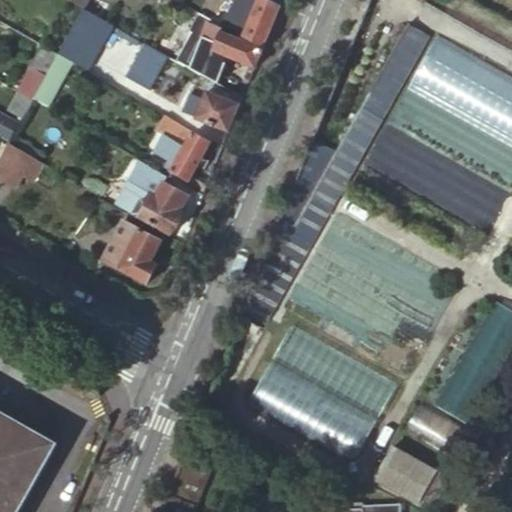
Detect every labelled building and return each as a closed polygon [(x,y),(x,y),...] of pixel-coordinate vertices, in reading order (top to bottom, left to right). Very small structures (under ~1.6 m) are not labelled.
[(67,0),(84,10),(90,0),(67,0)] [(229,15),(223,27),(263,49),(280,8),(265,0),(258,0),(250,16),(242,30),(237,27),(240,22),(229,15)] [(235,0),(232,7),(250,16),(258,0),(235,0)] [(84,10),(59,54),(84,68),(109,24),(84,10)] [(316,130),(242,309),(266,323),(311,244),(293,234),(297,227),(315,237),(431,30),(411,19),(342,141),(337,152),(324,146),(329,136),(316,130)] [(255,68),(263,49),(221,31),(222,30),(209,22),(203,37),(217,43),(214,50),(255,68)] [(511,73),(440,36),(413,85),(511,137),(511,73)] [(145,44),(127,77),(150,90),(168,57),(145,44)] [(58,55),(43,47),(31,68),(47,76),(52,66),(58,55)] [(47,76),(34,98),(46,105),(71,62),(58,55),(52,66),(47,76)] [(18,89),(32,96),(33,97),(34,98),(47,76),(31,68),(18,89)] [(240,106),(243,98),(213,81),(208,94),(240,106)] [(18,89),(17,88),(7,108),(22,117),(33,97),(32,96),(18,89)] [(229,132),(240,106),(208,94),(197,120),(229,132)] [(17,123),(0,113),(0,136),(8,140),(17,123)] [(171,171),(168,176),(203,196),(206,189),(207,186),(192,177),(211,143),(199,137),(195,135),(186,129),(166,117),(158,130),(176,141),(166,158),(170,161),(166,167),(171,171)] [(342,141),(329,136),(324,146),(337,152),(342,141)] [(8,144),(0,157),(0,179),(14,188),(22,175),(33,181),(42,164),(8,144)] [(116,203),(135,214),(148,192),(156,197),(165,183),(137,167),(116,203)] [(135,214),(171,234),(183,213),(179,211),(188,196),(165,183),(156,197),(148,192),(135,214)] [(165,233),(134,216),(130,224),(123,220),(101,260),(146,284),(156,264),(151,261),(162,241),(162,240),(165,233)] [(293,234),(311,244),(315,237),(297,227),(293,234)] [(328,266),(312,290),(346,312),(351,304),(354,306),(370,282),(351,270),(359,257),(340,244),(326,265),(328,266)] [(295,323),(274,359),(378,417),(399,381),(295,323)] [(274,359),(251,400),(355,458),(378,417),(274,359)] [(425,401),(408,428),(464,462),(481,435),(425,401)] [(0,511),(20,511),(60,441),(0,406),(0,511)] [(188,511),(214,451),(188,441),(158,511),(188,511)] [(420,502),(436,464),(387,444),(371,482),(420,502)] [(408,511),(383,499),(365,500),(364,493),(355,493),(355,500),(337,501),(337,502),(332,503),(332,508),(337,508),(337,511),(408,511)]
